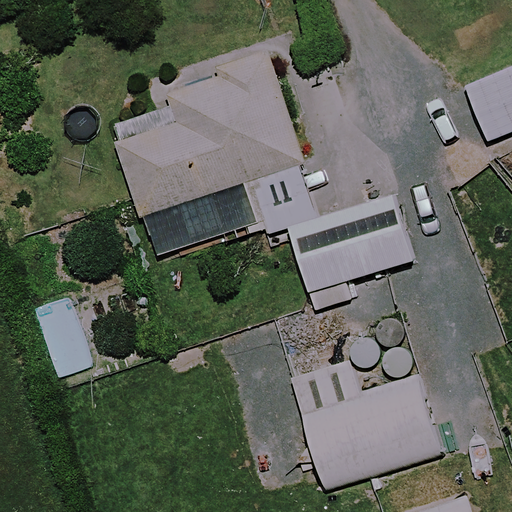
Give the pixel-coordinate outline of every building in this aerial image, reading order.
[(379,141),(361,148),(334,69),(304,79),(289,38),(144,87),(159,131),(122,144),(162,262),(254,231),(257,240),(291,228),(320,315),(353,304),(347,287),(420,262),(379,141)] [(511,135),(511,71),(467,90),(490,145),(511,135)] [(451,284),(428,289),(438,333),(461,328),(451,284)] [(295,382),(330,494),(446,458),(421,378),(365,396),(355,363),(295,382)] [(475,511),(471,499),(431,511),(475,511)]
